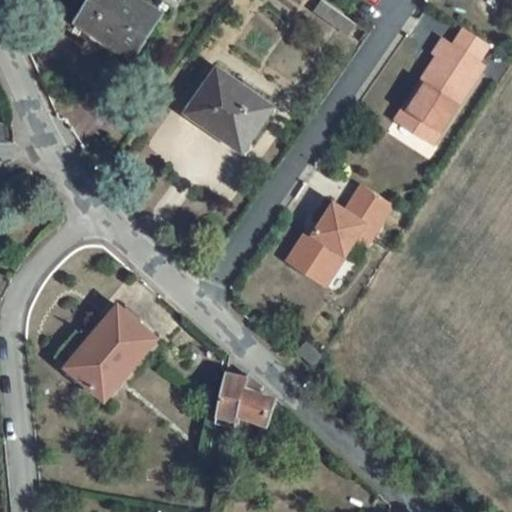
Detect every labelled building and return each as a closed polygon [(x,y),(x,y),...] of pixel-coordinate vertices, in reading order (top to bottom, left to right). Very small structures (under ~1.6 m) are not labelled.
[(135,59),(164,14),(142,0),(93,0),(79,23),(135,59)] [(315,10),(345,33),(353,23),(322,0),(315,10)] [(495,50),(471,33),(460,50),(484,66),(495,50)] [(460,50),(450,43),(440,58),(445,61),(422,96),(427,99),(408,128),(440,149),(490,70),(484,66),(460,50)] [(248,144),(274,107),(219,70),(189,113),(223,137),(228,130),(248,144)] [(427,99),(422,96),(403,125),(408,128),(427,99)] [(396,206),(365,186),(348,212),(335,204),(320,226),(323,229),(318,236),(309,229),(288,261),(309,274),(316,264),(335,276),(358,241),(369,248),(396,206)] [(335,276),(316,264),(309,274),(328,287),(335,276)] [(68,368),(106,400),(158,339),(120,307),(68,368)] [(321,356),(305,345),(297,355),(314,367),(321,356)] [(240,415),(246,388),(248,378),(227,374),(216,425),(237,429),(240,415)] [(265,424),(275,397),(246,388),(240,415),(265,424)]
